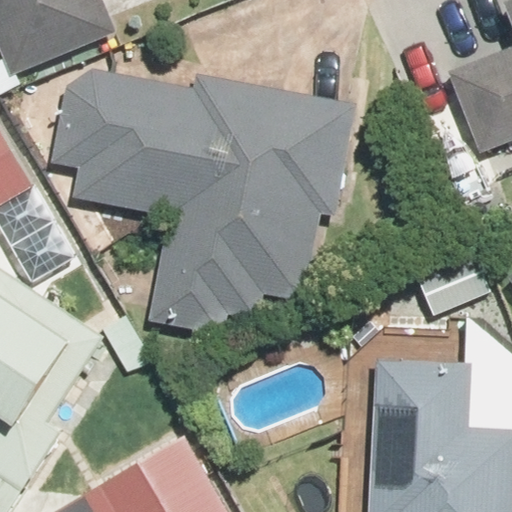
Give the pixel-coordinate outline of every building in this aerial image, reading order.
[(0,0),(27,66),(128,25),(117,0),(0,0)] [(511,56),(472,70),(498,142),(511,137),(511,56)] [(176,219),(155,320),(239,337),(244,315),(264,320),(271,289),(309,297),(328,203),(341,206),(362,106),(212,75),(209,91),(104,69),(81,87),(66,159),(93,164),(86,200),(176,219)] [(0,116),(0,211),(42,187),(0,116)] [(0,511),(7,511),(60,433),(44,422),(100,338),(0,272),(0,511)] [(511,511),(511,425),(484,424),(488,360),(386,354),(376,511),(511,511)] [(227,511),(182,437),(58,511),(227,511)]
